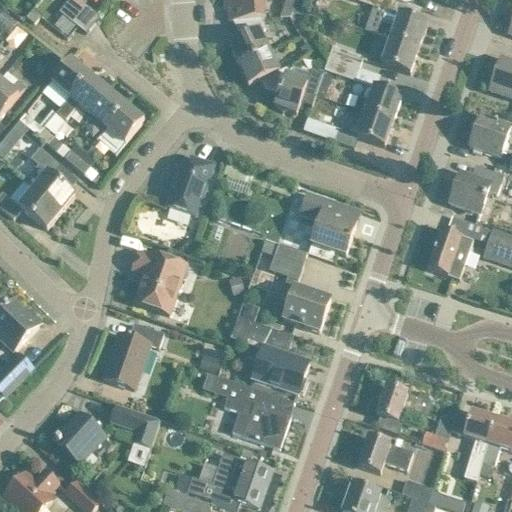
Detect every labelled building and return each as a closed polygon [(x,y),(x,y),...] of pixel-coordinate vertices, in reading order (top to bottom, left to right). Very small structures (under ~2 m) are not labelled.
[(73,0),(61,16),(78,30),(86,37),(97,24),(100,20),(84,7),(84,8),(78,3),(73,0)] [(230,25),(233,25),(262,23),(264,23),(262,0),(260,0),(225,3),(225,12),(229,11),(230,25)] [(290,20),(297,2),(291,0),(287,0),(280,21),(290,20)] [(396,16),(400,4),(386,0),(349,0),(349,1),(387,14),(382,27),(381,26),(376,38),(389,42),(419,52),(428,27),(396,16)] [(34,27),(39,21),(41,19),(33,13),(26,20),(34,27)] [(0,30),(9,38),(17,29),(18,27),(3,16),(0,19),(0,30)] [(239,69),(270,55),(260,35),(266,32),(262,23),(233,25),(242,43),(229,49),(239,69)] [(410,78),(419,52),(389,42),(381,67),(410,78)] [(306,47),(301,52),(307,58),(313,54),(306,47)] [(381,78),(359,70),(362,61),(333,50),(324,74),(373,91),(374,90),(376,91),(381,78)] [(286,78),(288,72),(286,71),(279,75),(270,55),(239,69),(249,90),(261,84),(265,94),(279,98),(286,78)] [(70,102),(90,78),(71,63),(51,86),(70,102)] [(511,67),(501,63),(490,93),(511,100),(511,67)] [(279,98),(275,111),(296,118),(301,105),(312,109),(316,98),(323,78),(323,77),(311,74),(311,76),(295,70),(290,72),(288,79),(286,79),(286,78),(279,98)] [(88,117),(108,93),(90,78),(70,102),(71,102),(58,117),(66,124),(79,109),(88,117)] [(332,81),(323,78),(316,98),(325,102),(332,81)] [(0,84),(0,122),(26,90),(18,84),(11,93),(0,84)] [(359,100),(355,112),(365,115),(394,125),(402,100),(376,91),(374,90),(373,91),(369,104),(359,100)] [(107,132),(126,109),(108,93),(88,117),(107,132)] [(26,118),(20,124),(27,130),(38,140),(44,133),(43,133),(57,116),(48,109),(35,125),(26,118)] [(126,109),(107,132),(125,147),(144,124),(126,109)] [(394,125),(365,115),(365,116),(354,112),(351,122),(361,125),(357,139),(356,141),(358,141),(385,151),(394,125)] [(510,130),(499,126),(480,119),(470,150),(499,161),(510,130)] [(356,141),(357,139),(308,122),(304,134),(354,152),(358,141),(356,141)] [(21,137),(27,130),(20,124),(14,131),(21,137)] [(57,155),(63,148),(55,140),(53,142),(44,133),(38,140),(48,148),(57,155)] [(75,170),(86,157),(76,150),(72,155),(63,148),(57,155),(75,170)] [(24,186),(61,216),(75,199),(51,179),(59,168),(39,152),(30,162),(38,169),(24,186)] [(86,157),(75,170),(85,178),(95,165),(86,157)] [(178,178),(167,210),(196,220),(213,170),(192,162),(185,181),(178,178)] [(230,169),(226,178),(290,201),(294,192),(230,169)] [(504,180),(494,176),(476,170),(472,180),(460,176),(450,208),(479,218),(487,195),(497,199),(504,180)] [(47,233),(61,216),(24,186),(10,203),(3,196),(0,199),(0,212),(14,224),(22,213),(47,233)] [(361,216),(346,211),(308,198),(301,217),(301,219),(320,225),(312,248),(327,253),(346,260),(361,216)] [(452,221),(447,235),(441,233),(428,273),(460,284),(474,244),(470,243),(471,241),(488,247),(484,260),(511,269),(511,239),(493,233),(492,235),(452,221)] [(181,245),(178,252),(191,257),(195,244),(187,242),(181,245)] [(292,302),(284,324),(320,336),(331,304),(295,292),(304,268),(308,257),(279,247),(275,258),(269,274),(287,280),(281,298),(292,302)] [(187,270),(171,264),(152,258),(151,261),(139,256),(133,273),(147,278),(144,288),(142,287),(135,307),(154,314),(170,319),(187,270)] [(240,280),(229,284),(234,300),(245,296),(240,280)] [(0,317),(0,342),(14,356),(39,330),(13,304),(7,310),(6,309),(3,312),(4,313),(0,317)] [(292,339),(280,335),(280,336),(238,323),(232,341),(263,351),(252,383),(298,399),(299,397),(303,398),(308,384),(304,382),(310,367),(285,358),(292,339)] [(164,339),(153,334),(134,328),(130,341),(120,338),(114,355),(111,366),(105,383),(124,390),(135,394),(150,350),(159,353),(164,339)] [(222,364),(204,358),(200,372),(217,378),(222,364)] [(5,400),(33,372),(19,359),(0,378),(0,404),(4,400),(5,400)] [(269,398),(250,391),(220,381),(214,396),(228,401),(224,412),(239,417),(232,437),(280,453),(291,421),(264,411),(269,398)] [(403,411),(426,420),(431,406),(386,390),(376,419),(398,426),(403,411)] [(158,425),(147,421),(117,411),(112,426),(137,435),(133,447),(148,452),(158,425)] [(482,468),(495,424),(471,416),(463,441),(476,445),(465,482),(477,486),(482,468)] [(80,420),(56,446),(71,459),(80,468),(91,456),(97,462),(104,454),(107,457),(113,450),(104,442),(95,433),(80,420)] [(511,428),(495,424),(482,468),(494,471),(500,452),(511,455),(511,428)] [(427,436),(423,448),(443,454),(444,455),(448,443),(437,440),(427,436)] [(369,441),(359,470),(378,476),(380,477),(384,467),(407,475),(408,470),(413,457),(388,448),(369,441)] [(259,511),(272,475),(235,462),(223,458),(213,489),(193,482),(188,497),(213,505),(212,506),(228,511),(238,511),(240,506),(258,511),(259,511)] [(5,502),(16,511),(44,511),(52,503),(48,499),(58,488),(45,476),(35,487),(26,479),(5,502)] [(428,507),(433,493),(407,485),(402,498),(428,507)] [(77,486),(66,498),(81,511),(96,511),(101,508),(77,486)] [(385,511),(389,501),(371,495),(352,489),(344,511),(385,511)] [(188,499),(177,495),(169,493),(164,508),(175,511),(209,511),(211,509),(188,501),(188,499)] [(451,503),(447,511),(468,511),(469,510),(451,503)]
